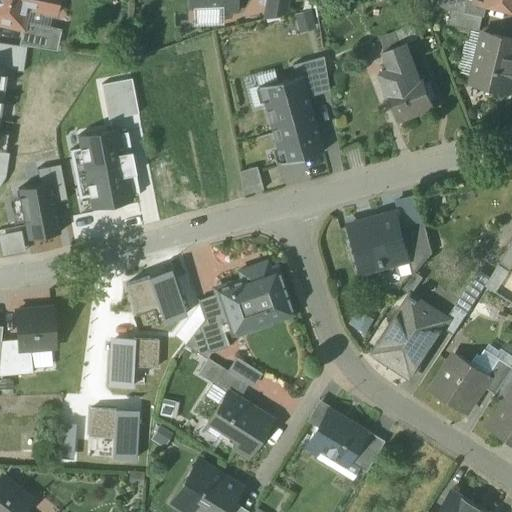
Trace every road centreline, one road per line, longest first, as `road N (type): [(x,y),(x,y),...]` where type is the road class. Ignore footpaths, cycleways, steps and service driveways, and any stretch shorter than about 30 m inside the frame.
road 1 (residential): [(0,282),(288,204)]
road 2 (residential): [(288,204),(511,142)]
road 3 (residential): [(345,360),(388,400),(511,479)]
road 4 (residential): [(288,204),(324,329),(345,360)]
road 5 (residential): [(251,492),(329,372),(345,360)]
